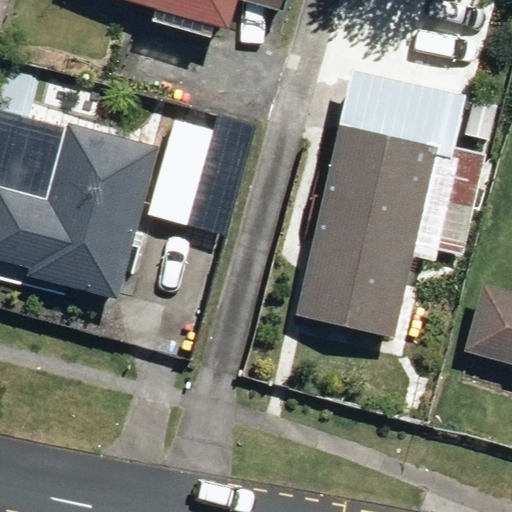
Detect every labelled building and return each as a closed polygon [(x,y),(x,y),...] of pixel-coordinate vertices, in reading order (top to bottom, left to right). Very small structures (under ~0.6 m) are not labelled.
[(104,0),(206,33),(216,0),(104,0)] [(295,318),(378,334),(423,114),(339,98),(295,318)] [(141,216),(208,235),(240,124),(172,105),(141,216)] [(14,277),(99,301),(114,246),(124,250),(127,236),(116,233),(140,151),(56,127),(34,202),(0,192),(0,263),(16,268),(14,277)] [(467,153),(445,148),(421,253),(472,265),(496,160),(467,153)] [(500,376),(511,379),(511,297),(470,286),(451,354),(503,368),(500,376)]
